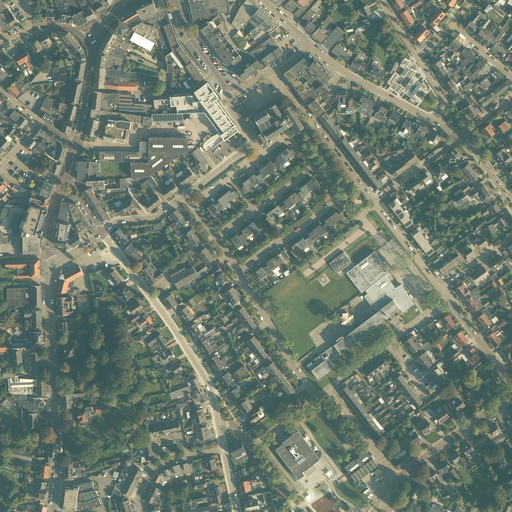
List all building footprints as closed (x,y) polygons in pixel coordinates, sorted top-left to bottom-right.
[(0,0),(0,10),(2,13),(0,14),(0,27),(1,29),(2,31),(4,33),(6,31),(18,23),(9,9),(10,9),(5,3),(4,2),(0,0)] [(54,0),(55,1),(54,2),(57,5),(56,6),(59,10),(59,14),(60,14),(58,22),(59,22),(72,24),(76,25),(77,27),(88,21),(84,13),(84,12),(77,0),(54,0)] [(85,0),(77,0),(84,12),(84,13),(88,21),(89,21),(88,21),(95,17),(96,17),(91,9),(85,0)] [(89,0),(98,14),(99,14),(98,13),(103,10),(104,11),(107,8),(107,7),(100,3),(98,0),(89,0)] [(137,9),(144,24),(159,28),(163,26),(153,0),(152,0),(152,1),(145,4),(141,6),(136,8),(137,9)] [(163,26),(171,23),(162,0),(152,0),(153,0),(163,26)] [(190,0),(194,15),(195,23),(196,23),(199,27),(208,21),(209,22),(216,16),(215,15),(218,15),(228,13),(226,5),(220,6),(218,0),(190,0)] [(258,9),(248,0),(246,0),(240,7),(231,24),(238,31),(251,17),(258,9)] [(289,0),(288,2),(284,6),(293,14),(294,14),(298,18),(310,5),(311,4),(309,2),(311,0),(289,0)] [(315,22),(319,17),(316,14),(320,10),(318,7),(323,2),(320,0),(318,0),(299,22),(304,27),(312,19),(315,22)] [(394,4),(397,10),(404,6),(407,4),(405,1),(402,3),(400,0),(394,4)] [(410,5),(411,8),(412,9),(421,4),(418,0),(417,0),(417,1),(410,5)] [(491,6),(490,5),(486,2),(481,8),(487,12),(485,14),(487,17),(492,11),(489,9),(491,6)] [(502,11),(494,4),(492,7),(503,16),(505,13),(502,11)] [(364,16),(366,15),(371,13),(367,5),(361,9),(358,11),(359,14),(362,12),(364,16)] [(441,20),(445,15),(439,9),(436,7),(434,9),(431,7),(429,9),(432,12),(434,14),(441,20)] [(137,9),(136,8),(135,9),(133,11),(133,10),(130,12),(129,12),(126,15),(125,15),(124,15),(124,16),(120,18),(137,33),(156,43),(154,39),(159,38),(157,29),(159,28),(144,24),(137,9)] [(404,20),(410,16),(413,14),(410,8),(407,10),(400,14),(401,15),(400,16),(401,18),(402,18),(404,20)] [(511,14),(505,8),(502,11),(509,17),(511,14)] [(56,9),(52,9),(46,9),(46,11),(46,13),(46,20),(54,20),(54,17),(56,17),(56,9)] [(258,23),(248,34),(253,39),(262,30),(263,31),(264,29),(267,31),(274,24),(265,16),(258,9),(251,17),(258,23)] [(481,18),(485,21),(487,18),(483,14),(479,11),(477,14),(470,21),(466,27),(472,32),(476,27),(473,24),(476,20),(478,21),(481,18)] [(415,25),(417,22),(418,22),(419,20),(418,19),(417,19),(413,14),(410,16),(404,20),(407,26),(413,22),(415,25)] [(434,14),(430,19),(436,25),(441,20),(434,14)] [(205,35),(217,26),(221,23),(216,16),(209,22),(208,21),(199,27),(198,27),(201,31),(201,30),(205,35)] [(312,35),(320,42),(329,50),(332,46),(345,33),(338,26),(328,36),(326,34),(329,32),(327,30),(333,23),(329,16),(321,25),(312,35)] [(484,28),(490,21),(487,18),(485,21),(481,26),(483,28),(484,28)] [(312,19),(304,27),(307,30),(309,32),(310,32),(311,33),(316,27),(313,24),(315,22),(312,19)] [(122,23),(119,20),(111,29),(109,31),(124,40),(125,39),(132,32),(122,23)] [(166,56),(180,45),(178,43),(171,23),(163,26),(159,28),(157,29),(159,38),(165,57),(166,56)] [(365,27),(364,23),(354,25),(355,33),(359,33),(359,31),(359,29),(365,27)] [(217,26),(205,35),(212,45),(224,36),(217,26)] [(413,26),(409,28),(411,31),(412,30),(414,31),(412,33),(414,36),(415,38),(416,39),(417,39),(420,42),(425,37),(419,31),(416,29),(413,26)] [(423,26),(419,31),(425,37),(429,32),(426,29),(423,26)] [(481,40),(488,31),(484,28),(483,28),(476,36),(481,40)] [(104,40),(103,41),(112,46),(112,45),(115,47),(121,49),(126,51),(130,43),(124,40),(114,34),(109,31),(109,32),(104,40)] [(486,44),(489,46),(493,41),(495,39),(488,32),(488,31),(481,40),(486,44)] [(68,33),(51,32),(51,36),(58,44),(57,45),(58,46),(68,33)] [(243,42),(237,32),(232,37),(238,45),(243,42)] [(68,33),(58,46),(60,49),(62,47),(62,46),(65,44),(66,45),(74,39),(68,33)] [(37,41),(42,49),(42,50),(48,46),(47,44),(51,41),(47,34),(40,38),(42,41),(39,43),(38,41),(37,41)] [(338,56),(344,61),(349,54),(348,54),(348,53),(350,54),(350,56),(351,57),(356,46),(355,34),(354,34),(353,34),(352,35),(351,36),(350,37),(349,37),(348,38),(348,39),(348,41),(348,42),(348,45),(351,46),(350,46),(350,47),(350,48),(349,49),(348,50),(346,52),(343,50),(342,50),(338,56)] [(212,45),(216,50),(228,41),(224,36),(212,45)] [(243,58),(242,59),(233,65),(243,79),(258,68),(259,69),(260,70),(269,64),(268,64),(277,57),(278,58),(284,54),(271,37),(243,57),(243,58)] [(501,46),(496,53),(496,54),(498,55),(501,57),(501,56),(504,58),(506,55),(508,53),(510,51),(511,48),(511,38),(509,37),(508,39),(505,42),(508,45),(506,48),(507,48),(505,51),(503,49),(504,48),(501,46)] [(457,49),(457,48),(458,47),(461,44),(455,38),(448,47),(451,49),(453,46),(454,47),(456,49),(457,49)] [(76,60),(76,58),(85,60),(84,51),(74,39),(66,45),(65,44),(62,46),(62,47),(66,52),(69,55),(65,59),(65,61),(76,60)] [(36,53),(42,49),(37,41),(37,40),(36,40),(37,41),(35,42),(35,41),(30,44),(36,53)] [(489,46),(491,48),(491,49),(496,53),(501,46),(503,44),(498,40),(496,43),(493,41),(489,46)] [(98,51),(97,52),(116,57),(123,59),(126,51),(121,49),(115,47),(112,45),(112,46),(103,41),(103,42),(98,50),(98,51)] [(228,41),(216,50),(219,55),(232,45),(228,41)] [(338,56),(342,50),(343,50),(344,48),(341,45),(342,44),(338,42),(331,51),(338,56)] [(192,61),(180,45),(166,56),(165,57),(167,64),(167,73),(172,73),(177,73),(177,72),(192,61)] [(232,45),(219,55),(227,64),(231,61),(239,55),(232,45)] [(291,56),(300,51),(297,45),(288,50),(291,56)] [(457,49),(456,49),(454,52),(453,51),(449,56),(452,59),(456,54),(458,51),(459,50),(457,48),(457,49)] [(466,57),(471,52),(469,50),(468,51),(465,48),(461,53),(466,57)] [(21,55),(28,67),(31,66),(27,60),(31,58),(26,51),(21,55)] [(97,52),(95,67),(121,70),(123,59),(116,57),(97,52)] [(361,63),(356,60),(360,54),(357,52),(353,59),(354,60),(351,66),(358,70),(359,68),(364,70),(366,65),(367,64),(361,61),(361,63)] [(471,52),(466,57),(463,61),(461,64),(464,66),(464,67),(470,60),(471,61),(475,57),(472,54),(473,53),(471,52)] [(19,65),(22,69),(25,67),(25,69),(26,69),(27,69),(28,72),(30,71),(29,68),(28,67),(21,55),(15,58),(18,62),(19,65)] [(239,55),(231,61),(233,65),(242,59),(241,58),(239,55)] [(370,69),(371,70),(369,73),(382,80),(385,73),(377,69),(379,65),(380,63),(380,61),(374,58),(374,57),(370,69)] [(433,65),(436,71),(443,66),(441,63),(442,62),(442,63),(445,61),(443,57),(440,59),(441,60),(433,65)] [(291,68),(297,76),(301,73),(302,75),(305,64),(307,62),(304,58),(291,68)] [(405,58),(399,66),(404,69),(400,75),(400,76),(404,79),(406,75),(411,68),(407,65),(410,61),(405,58)] [(121,70),(125,71),(126,64),(128,65),(129,61),(123,59),(121,70)] [(41,71),(39,67),(35,60),(32,62),(39,73),(41,71)] [(77,61),(76,60),(65,61),(58,62),(59,67),(52,68),(54,83),(60,82),(62,82),(65,82),(70,80),(74,80),(79,80),(83,81),(86,62),(77,60),(77,61)] [(311,84),(315,80),(312,77),(314,76),(323,84),(324,83),(325,82),(327,81),(333,76),(324,68),(323,69),(321,67),(322,66),(321,65),(320,65),(315,60),(310,65),(307,62),(305,64),(302,75),(308,80),(311,84)] [(171,82),(179,82),(179,77),(186,77),(198,69),(192,61),(177,72),(177,73),(172,73),(171,82)] [(468,70),(464,74),(467,77),(471,81),(473,78),(475,76),(477,74),(481,70),(485,64),(483,63),(480,61),(476,65),(476,66),(478,68),(472,75),(470,73),(468,70)] [(392,74),(398,64),(394,62),(388,72),(392,74)] [(487,66),(485,64),(481,70),(486,74),(490,69),(487,67),(487,66)] [(15,65),(9,70),(13,75),(18,71),(16,69),(18,68),(15,65)] [(449,76),(459,70),(459,69),(458,68),(457,66),(453,69),(452,68),(450,69),(449,67),(445,69),(443,66),(436,71),(440,76),(446,72),(447,73),(449,76)] [(94,76),(105,78),(105,81),(116,82),(116,77),(134,79),(141,80),(158,82),(159,76),(124,71),(125,71),(121,70),(95,67),(94,76)] [(290,82),(296,76),(297,76),(291,68),(284,74),(290,82)] [(411,68),(406,75),(411,79),(408,83),(412,86),(414,83),(417,80),(418,78),(413,75),(416,72),(411,68)] [(204,78),(198,69),(186,77),(179,77),(179,82),(171,82),(171,90),(190,88),(204,78)] [(460,72),(459,70),(449,76),(450,75),(453,79),(445,84),(448,90),(455,86),(452,82),(453,81),(454,82),(457,80),(455,77),(457,75),(457,74),(460,72)] [(395,71),(386,83),(390,86),(389,87),(394,91),(399,85),(399,84),(394,81),(396,78),(398,79),(400,76),(400,75),(395,71)] [(511,82),(509,80),(505,83),(502,85),(497,78),(499,76),(496,74),(494,72),(489,75),(490,76),(495,80),(504,92),(506,91),(506,90),(509,87),(508,87),(511,84),(511,82)] [(296,89),(302,85),(308,80),(302,75),(301,73),(297,76),(296,76),(290,82),(296,89)] [(119,90),(119,82),(134,83),(134,79),(116,77),(116,82),(105,81),(105,78),(94,76),(94,87),(118,90),(119,90)] [(483,80),(488,87),(491,85),(486,78),(483,80)] [(7,89),(14,98),(22,91),(21,89),(24,87),(27,91),(33,86),(29,82),(25,85),(20,79),(7,89)] [(308,105),(316,99),(329,89),(324,83),(323,84),(315,90),(311,84),(308,80),(302,85),(296,89),(308,105)] [(417,80),(414,83),(419,88),(417,91),(424,96),(427,91),(426,90),(428,88),(425,86),(426,85),(423,82),(421,83),(417,80)] [(488,87),(483,80),(479,83),(483,88),(484,87),(485,89),(488,87)] [(495,80),(492,83),(494,85),(497,89),(492,92),(496,97),(501,93),(502,94),(504,92),(495,80)] [(81,90),(82,82),(79,81),(73,81),(68,82),(66,87),(81,90)] [(466,91),(472,88),(474,86),(471,81),(464,86),(466,91)] [(137,83),(134,83),(119,82),(119,90),(137,90),(137,85),(137,83)] [(192,95),(170,97),(171,106),(177,106),(177,109),(177,113),(205,112),(213,124),(218,131),(225,140),(238,130),(232,121),(226,114),(216,99),(219,97),(207,82),(194,92),(191,94),(192,95)] [(399,85),(394,91),(399,95),(402,91),(406,94),(409,91),(412,86),(408,83),(405,88),(400,84),(399,84),(399,85)] [(448,90),(452,95),(458,91),(455,86),(448,90)] [(485,98),(480,92),(476,86),(474,86),(472,88),(480,99),(478,100),(480,102),(485,98)] [(70,95),(79,97),(81,90),(66,87),(65,93),(65,94),(70,95)] [(485,98),(489,104),(491,102),(491,101),(496,97),(492,92),(487,96),(485,92),(483,89),(480,92),(485,98)] [(352,111),(351,98),(345,99),(346,90),(336,91),(336,94),(334,95),(334,104),(335,112),(341,112),(341,107),(346,106),(346,112),(346,114),(352,114),(352,111)] [(409,91),(406,94),(411,98),(410,100),(413,102),(415,101),(417,103),(419,100),(420,101),(424,96),(417,91),(414,95),(409,91)] [(102,110),(110,111),(112,94),(102,93),(93,92),(91,109),(92,109),(102,110)] [(63,102),(76,105),(77,105),(79,97),(70,95),(65,94),(65,93),(64,96),(61,96),(60,101),(63,102)] [(151,117),(151,114),(151,105),(148,104),(148,106),(134,105),(135,97),(132,97),(132,94),(112,93),(112,94),(110,111),(151,117)] [(334,104),(334,95),(334,93),(331,94),(331,99),(328,99),(326,101),(330,107),(334,104)] [(171,114),(177,113),(177,106),(171,106),(169,95),(161,96),(162,104),(167,104),(167,108),(171,108),(171,114)] [(157,114),(156,109),(158,108),(158,105),(162,104),(161,96),(154,96),(154,104),(151,104),(151,105),(151,114),(157,114)] [(351,98),(352,111),(353,112),(356,107),(358,108),(362,110),(368,99),(362,96),(358,102),(351,98)] [(53,99),(47,97),(40,110),(37,115),(42,119),(67,135),(69,135),(72,123),(68,122),(62,120),(63,118),(50,111),(53,99)] [(487,105),(489,104),(485,98),(480,102),(484,107),(487,104),(487,105)] [(61,101),(53,99),(50,111),(63,118),(63,116),(59,114),(60,111),(68,114),(67,119),(73,120),(76,109),(77,105),(76,105),(75,106),(72,105),(61,103),(61,101)] [(312,111),(320,105),(316,99),(308,105),(312,111)] [(362,110),(366,112),(364,115),(369,118),(371,114),(374,110),(373,110),(373,111),(370,109),(374,102),(368,99),(362,110)] [(474,109),(469,102),(465,105),(467,107),(463,109),(467,115),(468,114),(471,118),(479,111),(476,108),(474,109)] [(262,143),(289,126),(291,125),(295,132),(304,127),(290,105),(280,112),(275,104),(250,120),(258,132),(259,134),(257,135),(262,143)] [(312,111),(317,117),(318,116),(321,114),(325,111),(320,105),(312,111)] [(374,118),(385,123),(387,118),(384,116),(388,110),(381,106),(378,113),(376,112),(374,118)] [(99,121),(100,118),(102,110),(92,109),(89,118),(99,121)] [(151,122),(151,117),(110,111),(102,110),(100,118),(108,119),(106,125),(104,136),(103,140),(113,142),(114,138),(110,137),(110,136),(115,138),(115,141),(124,143),(125,139),(127,129),(130,130),(131,122),(143,123),(143,125),(151,126),(152,122),(151,122)] [(13,119),(16,122),(20,116),(14,111),(10,116),(7,114),(6,116),(1,112),(0,112),(0,116),(9,123),(9,122),(10,123),(13,119)] [(319,118),(324,123),(335,114),(334,111),(330,114),(328,116),(326,113),(323,115),(319,118)] [(397,122),(400,116),(392,112),(386,123),(391,125),(392,123),(395,124),(397,122)] [(183,121),(183,113),(177,113),(171,114),(157,114),(151,114),(151,117),(151,122),(152,122),(183,121)] [(328,128),(334,123),(332,121),(334,119),(336,117),(335,114),(324,123),(328,128)] [(20,116),(16,122),(15,123),(18,124),(18,125),(22,128),(28,121),(23,117),(23,118),(20,116)] [(99,121),(89,118),(85,134),(91,135),(90,138),(95,139),(96,134),(99,121)] [(402,126),(399,131),(406,134),(405,136),(408,138),(414,127),(413,127),(411,126),(412,123),(411,123),(412,122),(409,121),(406,120),(402,126)] [(395,133),(398,128),(400,123),(398,122),(395,127),(394,126),(391,132),(393,132),(392,135),(394,136),(395,133)] [(509,128),(504,122),(496,128),(501,134),(509,128)] [(343,125),(342,123),(341,123),(338,125),(336,126),(334,123),(328,128),(332,134),(343,125)] [(489,139),(495,134),(490,127),(491,126),(490,124),(482,130),(489,139)] [(345,128),(344,127),(343,125),(332,134),(336,139),(342,134),(340,131),(342,129),(342,130),(345,128)] [(420,125),(417,130),(414,135),(422,139),(425,140),(427,136),(431,129),(425,126),(424,128),(420,125)] [(12,127),(7,134),(10,137),(12,138),(15,134),(13,133),(15,130),(12,127)] [(43,139),(48,133),(41,128),(35,136),(38,139),(40,137),(43,139)] [(437,133),(431,129),(427,136),(431,137),(429,140),(437,143),(441,136),(436,134),(437,133)] [(305,132),(302,134),(307,141),(308,140),(311,138),(311,137),(306,131),(305,132)] [(43,146),(45,143),(51,136),(48,133),(43,139),(42,141),(43,142),(43,143),(42,142),(40,144),(39,143),(37,146),(40,149),(43,146)] [(0,138),(0,143),(5,148),(10,143),(5,138),(2,134),(0,135),(0,136),(1,137),(0,138)] [(45,143),(48,145),(48,146),(54,138),(51,136),(45,143)] [(148,141),(140,141),(140,152),(100,151),(100,159),(98,159),(98,162),(116,162),(130,162),(132,178),(151,177),(180,154),(187,154),(188,138),(149,137),(148,141)] [(50,148),(53,151),(59,142),(54,138),(48,146),(48,145),(47,147),(49,149),(50,148)] [(339,143),(342,147),(348,143),(345,138),(339,143)] [(505,145),(507,147),(511,144),(507,138),(501,144),(502,145),(502,146),(505,145)] [(30,151),(31,150),(32,148),(36,142),(32,139),(25,148),(30,151)] [(62,144),(59,142),(53,151),(49,155),(53,156),(53,158),(54,159),(62,162),(62,161),(63,158),(64,155),(67,148),(66,147),(66,148),(62,144)] [(342,147),(346,152),(352,148),(354,146),(351,143),(351,142),(349,143),(348,143),(342,147)] [(282,153),(288,161),(293,157),(296,155),(292,149),(292,150),(290,151),(288,148),(285,151),(282,153)] [(355,152),(352,148),(346,152),(349,157),(355,152)] [(494,155),(498,161),(508,154),(504,148),(500,151),(494,155)] [(197,149),(192,153),(199,163),(196,165),(192,168),(195,172),(198,169),(201,172),(206,168),(205,166),(207,164),(204,160),(197,149)] [(449,163),(456,162),(455,159),(457,157),(458,158),(460,156),(455,149),(449,154),(451,157),(448,160),(449,163)] [(359,157),(355,152),(349,157),(353,162),(359,157)] [(412,152),(407,156),(413,164),(416,162),(417,160),(418,161),(412,152)] [(282,165),(288,161),(282,153),(276,158),(276,157),(276,158),(278,161),(276,162),(284,174),(287,172),(282,165)] [(508,154),(498,161),(503,167),(507,164),(511,160),(510,157),(511,156),(508,153),(508,154)] [(402,159),(409,168),(408,167),(410,166),(410,167),(411,166),(410,166),(413,164),(407,156),(402,159)] [(33,157),(30,160),(28,164),(33,166),(37,159),(33,157)] [(357,166),(363,162),(359,157),(353,162),(357,166)] [(60,165),(55,163),(48,158),(45,161),(50,164),(48,168),(47,172),(56,176),(57,175),(58,174),(60,165)] [(403,160),(398,163),(404,171),(408,167),(409,168),(402,159),(403,160)] [(87,181),(91,181),(92,181),(100,180),(100,163),(88,162),(79,161),(77,180),(87,181)] [(270,172),(271,174),(272,174),(273,175),(277,172),(278,173),(279,173),(279,174),(278,175),(278,176),(279,177),(279,178),(284,174),(276,162),(273,164),(271,161),(268,163),(268,164),(265,166),(270,172)] [(357,166),(360,171),(366,166),(363,162),(357,166)] [(394,167),(399,174),(404,171),(398,163),(394,167)] [(394,167),(392,164),(387,168),(389,170),(394,178),(399,174),(394,167)] [(468,164),(465,166),(464,164),(458,169),(460,171),(462,173),(461,174),(461,176),(463,178),(467,175),(472,170),(468,164)] [(265,178),(264,177),(270,172),(265,166),(260,171),(259,170),(261,173),(259,175),(268,187),(270,185),(265,178)] [(364,176),(370,171),(366,166),(360,171),(364,176)] [(187,173),(184,175),(189,181),(195,177),(190,170),(190,171),(188,167),(185,169),(187,173)] [(437,169),(434,172),(436,175),(433,177),(438,184),(443,180),(441,177),(446,173),(440,167),(439,167),(436,169),(437,169)] [(167,170),(169,171),(170,174),(171,174),(174,179),(177,177),(170,168),(167,170)] [(466,183),(468,180),(470,183),(472,181),(474,180),(478,176),(472,170),(467,175),(463,178),(462,179),(466,183)] [(174,179),(171,174),(170,174),(169,171),(166,173),(172,181),(174,179)] [(367,180),(373,176),(370,171),(364,176),(367,180)] [(180,176),(177,178),(178,179),(180,182),(183,186),(189,181),(184,175),(183,173),(180,176)] [(420,176),(425,182),(430,179),(425,173),(420,176)] [(260,182),(263,186),(262,187),(264,190),(268,187),(259,175),(257,177),(254,174),(251,176),(252,177),(249,179),(255,187),(260,182)] [(371,185),(377,181),(373,176),(367,180),(371,185)] [(425,182),(420,176),(416,180),(420,186),(425,182)] [(151,177),(148,179),(156,189),(158,191),(160,189),(156,185),(157,184),(151,177)] [(154,191),(156,189),(148,179),(140,185),(142,188),(148,183),(154,191)] [(249,191),(255,187),(249,179),(243,184),(243,183),(242,183),(245,186),(243,188),(242,187),(246,193),(249,191)] [(306,184),(312,193),(318,188),(318,187),(320,186),(316,180),(315,180),(316,181),(314,182),(311,179),(308,182),(309,182),(306,184)] [(37,187),(52,192),(52,191),(53,186),(54,186),(54,185),(39,180),(37,187)] [(87,181),(87,182),(87,181),(87,185),(92,185),(92,189),(105,189),(104,184),(108,184),(108,180),(100,180),(92,181),(91,181),(87,181)] [(420,186),(416,180),(411,184),(416,190),(420,186)] [(3,195),(6,197),(8,199),(10,196),(6,192),(6,193),(3,189),(5,187),(6,188),(9,185),(4,181),(2,183),(0,181),(0,190),(0,191),(3,195)] [(167,186),(173,194),(179,189),(174,183),(172,181),(170,184),(167,186)] [(381,185),(377,181),(371,185),(375,190),(381,185)] [(299,193),(306,202),(309,201),(306,197),(312,193),(306,184),(300,189),(300,188),(299,189),(302,192),(299,193)] [(411,193),(416,190),(411,184),(406,187),(411,193)] [(469,194),(471,197),(472,198),(475,196),(476,197),(477,197),(480,195),(483,200),(480,202),(481,203),(483,203),(482,202),(483,201),(483,200),(490,196),(483,185),(469,194)] [(164,188),(161,190),(162,192),(164,194),(167,198),(173,194),(167,186),(164,188)] [(35,193),(50,197),(51,192),(52,192),(37,187),(35,193)] [(82,193),(89,204),(97,199),(92,192),(90,188),(82,193)] [(227,193),(224,196),(228,201),(233,197),(235,199),(238,197),(234,191),(233,191),(234,192),(232,194),(229,190),(227,193)] [(148,196),(149,196),(156,206),(162,202),(157,195),(155,192),(154,191),(148,196)] [(31,196),(28,204),(30,205),(47,210),(48,207),(49,203),(51,198),(50,197),(35,193),(32,192),(31,196)] [(142,200),(136,192),(134,194),(140,202),(142,200)] [(289,197),(294,203),(300,199),(301,200),(300,202),(306,209),(309,207),(310,207),(306,202),(299,193),(297,195),(295,192),(292,194),(292,195),(289,197)] [(463,193),(454,198),(458,204),(467,199),(463,193)] [(150,211),(156,206),(149,196),(146,199),(143,201),(145,204),(147,207),(150,211)] [(217,204),(221,209),(223,212),(224,211),(225,209),(231,205),(230,205),(230,204),(228,201),(224,196),(218,200),(218,199),(218,200),(220,203),(217,204)] [(92,208),(104,201),(101,197),(97,199),(89,204),(92,208)] [(295,205),(294,203),(289,197),(283,202),(283,201),(285,204),(283,206),(287,211),(289,209),(290,209),(295,205)] [(132,198),(122,204),(126,211),(128,209),(130,213),(138,208),(132,198)] [(400,205),(398,203),(395,199),(388,204),(393,210),(400,205)] [(105,213),(110,210),(108,206),(105,201),(104,201),(92,208),(96,215),(100,213),(100,212),(103,210),(102,209),(104,207),(105,209),(104,210),(105,213)] [(61,202),(58,220),(63,221),(75,224),(73,218),(70,211),(69,211),(69,208),(69,203),(61,202)] [(76,203),(69,203),(69,208),(73,218),(75,224),(77,228),(79,233),(90,225),(76,203)] [(219,211),(221,209),(217,204),(215,206),(213,203),(210,206),(207,208),(214,217),(220,212),(219,211)] [(475,203),(465,210),(468,215),(478,208),(475,203)] [(110,207),(109,207),(110,208),(111,209),(113,213),(117,211),(120,215),(126,212),(126,211),(122,204),(117,207),(115,204),(110,207)] [(425,214),(429,211),(424,204),(420,207),(425,214)] [(496,204),(481,212),(483,215),(484,216),(492,211),(493,214),(500,211),(496,204)] [(22,230),(21,236),(29,236),(30,233),(40,236),(41,236),(41,235),(42,231),(43,230),(41,229),(43,221),(45,216),(46,215),(47,211),(47,210),(30,205),(22,230)] [(276,208),(273,210),(277,216),(281,214),(283,212),(284,213),(287,217),(289,215),(287,211),(283,206),(280,208),(280,207),(278,205),(275,207),(276,208)] [(397,216),(404,211),(400,205),(393,210),(397,216)] [(100,213),(96,215),(100,222),(101,222),(108,218),(109,220),(114,217),(111,213),(110,210),(105,213),(104,210),(103,210),(100,212),(100,213)] [(174,218),(176,221),(182,217),(176,210),(171,214),(172,214),(168,217),(171,220),(174,218)] [(273,210),(267,214),(266,214),(268,217),(266,219),(266,218),(270,224),(273,222),(279,218),(277,216),(273,210)] [(404,211),(397,216),(402,222),(409,217),(406,214),(404,211)] [(331,217),(337,225),(343,220),(345,218),(340,212),(341,213),(338,215),(336,212),(333,214),(334,214),(331,217)] [(444,213),(437,218),(441,225),(445,222),(444,220),(448,218),(444,213)] [(180,232),(181,232),(181,231),(185,229),(185,228),(184,229),(182,227),(187,223),(182,217),(176,221),(173,224),(175,227),(173,228),(177,233),(174,235),(175,236),(176,235),(180,232)] [(331,229),(337,225),(331,217),(325,221),(324,221),(327,224),(324,226),(328,231),(331,234),(333,232),(331,229)] [(402,222),(406,228),(413,223),(409,217),(402,222)] [(503,217),(499,219),(497,220),(497,221),(493,223),(495,226),(499,224),(501,227),(503,230),(509,227),(507,224),(503,217)] [(487,222),(485,219),(476,225),(475,224),(473,226),(475,229),(476,229),(476,230),(487,222)] [(56,237),(55,245),(66,247),(66,246),(67,246),(67,247),(70,247),(71,247),(72,246),(73,247),(81,242),(78,234),(78,233),(79,232),(77,228),(75,224),(63,221),(58,220),(56,237)] [(251,224),(248,227),(254,234),(255,234),(257,233),(257,232),(260,230),(259,230),(262,228),(257,222),(258,223),(256,225),(253,222),(250,224),(251,224)] [(314,230),(319,236),(324,231),(325,233),(328,231),(324,226),(322,228),(320,225),(317,227),(314,230)] [(494,232),(492,227),(490,225),(482,229),(486,236),(494,232)] [(254,235),(254,234),(248,227),(242,231),(241,231),(244,234),(241,236),(245,241),(248,239),(254,235)] [(414,230),(410,233),(415,239),(422,234),(419,229),(417,228),(414,230)] [(118,240),(126,234),(124,231),(122,232),(120,229),(119,229),(113,233),(118,240)] [(186,242),(189,240),(195,235),(191,230),(185,235),(187,238),(184,240),(186,242)] [(308,234),(310,237),(308,239),(311,244),(315,249),(318,246),(315,242),(320,238),(319,236),(314,230),(308,234)] [(21,236),(20,236),(20,247),(20,253),(33,254),(38,254),(38,252),(39,252),(40,251),(40,246),(41,246),(42,246),(43,239),(43,237),(40,236),(30,233),(29,236),(21,236)] [(128,236),(126,234),(118,240),(122,245),(126,242),(128,241),(129,240),(126,237),(128,236)] [(231,239),(236,246),(238,248),(242,245),(245,246),(248,244),(245,241),(241,236),(239,237),(237,234),(234,237),(231,239)] [(419,245),(426,239),(422,234),(415,239),(419,245)] [(189,240),(186,242),(188,245),(191,243),(193,245),(199,240),(195,235),(189,240)] [(471,240),(470,240),(471,241),(474,245),(475,246),(478,244),(481,248),(487,243),(484,239),(483,237),(480,240),(477,236),(471,240)] [(300,240),(297,243),(303,250),(307,247),(308,248),(314,252),(316,251),(317,250),(315,249),(311,244),(308,239),(305,241),(305,240),(303,238),(300,240)] [(424,251),(431,245),(426,239),(419,245),(424,251)] [(295,257),(303,250),(297,243),(292,247),(291,247),(293,250),(291,251),(290,251),(295,257)] [(130,256),(136,251),(139,250),(142,247),(140,245),(135,249),(130,244),(124,250),(130,256)] [(435,251),(431,245),(424,251),(428,256),(435,251)] [(468,258),(474,253),(469,246),(468,245),(465,247),(462,249),(464,252),(464,253),(465,254),(468,258)] [(438,254),(444,249),(442,246),(436,250),(438,254)] [(144,250),(142,247),(139,250),(136,251),(130,256),(135,262),(141,257),(139,254),(144,250)] [(188,254),(194,250),(192,248),(183,255),(185,257),(188,254)] [(202,250),(201,249),(197,252),(200,256),(198,257),(200,260),(209,253),(205,248),(202,250)] [(196,253),(194,250),(188,254),(189,255),(186,257),(188,260),(191,258),(190,257),(196,253)] [(281,253),(278,255),(278,254),(275,256),(272,259),(278,266),(279,267),(282,264),(284,263),(286,264),(292,260),(290,257),(284,250),(281,253)] [(315,362),(308,368),(311,372),(311,371),(318,380),(335,367),(330,361),(340,353),(341,354),(386,319),(399,309),(403,313),(414,305),(413,304),(401,284),(395,288),(392,283),(386,275),(390,272),(375,251),(356,266),(354,267),(346,273),(361,294),(365,291),(367,294),(364,296),(371,306),(365,311),(369,317),(344,336),(343,335),(335,340),(337,342),(318,356),(313,360),(315,362)] [(332,267),(336,273),(351,262),(345,254),(343,252),(329,263),(331,267),(332,267)] [(213,259),(209,253),(200,260),(202,263),(205,261),(207,264),(213,259)] [(447,261),(448,262),(453,269),(458,265),(453,259),(452,257),(453,256),(451,253),(449,255),(451,258),(447,261)] [(458,265),(463,261),(458,255),(453,259),(458,265)] [(17,278),(24,278),(30,278),(31,278),(30,276),(40,276),(40,260),(36,260),(13,260),(13,256),(5,256),(6,268),(17,268),(17,278)] [(511,268),(511,267),(509,263),(508,262),(506,259),(504,261),(500,257),(495,261),(500,268),(504,266),(508,272),(511,268)] [(266,268),(272,275),(275,274),(272,271),(278,266),(272,259),(267,263),(266,263),(268,266),(266,268)] [(497,270),(500,268),(495,261),(489,265),(493,270),(495,272),(497,270)] [(453,269),(448,262),(444,266),(448,272),(453,269)] [(212,270),(209,272),(215,279),(217,278),(221,283),(217,286),(219,290),(222,288),(226,285),(224,284),(229,280),(226,276),(225,277),(224,275),(225,274),(218,265),(214,268),(212,270)] [(59,280),(56,294),(58,294),(60,293),(67,293),(68,287),(69,287),(70,287),(71,287),(72,286),(73,286),(73,285),(73,284),(74,283),(74,282),(73,280),(79,277),(84,275),(80,267),(79,266),(63,275),(62,274),(59,278),(60,278),(59,280)] [(206,266),(197,273),(199,276),(207,269),(208,269),(206,266)] [(444,266),(443,267),(439,270),(443,276),(448,272),(444,266)] [(163,276),(160,272),(160,271),(155,276),(148,267),(142,271),(151,284),(157,279),(158,280),(163,276)] [(199,276),(197,273),(192,267),(186,270),(171,278),(177,288),(182,286),(192,280),(197,278),(199,276)] [(266,268),(264,270),(261,267),(259,269),(256,272),(256,271),(255,271),(258,275),(257,276),(260,280),(264,277),(267,275),(269,278),(272,275),(266,268)] [(484,268),(479,272),(483,277),(486,275),(488,278),(490,276),(487,272),(484,268)] [(199,276),(197,278),(199,280),(209,272),(207,269),(199,276)] [(115,285),(121,280),(114,270),(110,273),(108,271),(103,274),(106,278),(108,280),(110,278),(115,285)] [(479,272),(473,276),(475,279),(479,284),(480,285),(482,283),(482,282),(481,281),(480,279),(483,277),(479,272)] [(462,298),(466,295),(470,292),(466,288),(463,284),(461,286),(456,290),(462,298)] [(125,301),(128,299),(132,296),(129,292),(130,291),(126,285),(122,288),(121,287),(115,292),(119,296),(120,295),(125,301)] [(7,306),(15,306),(24,306),(36,306),(41,306),(40,286),(41,286),(33,286),(32,286),(29,286),(29,288),(7,288),(7,301),(4,301),(4,305),(7,305),(7,306)] [(225,302),(227,300),(238,292),(236,289),(234,290),(232,287),(231,288),(229,286),(221,292),(219,293),(225,302)] [(227,300),(229,303),(231,302),(235,307),(242,302),(239,297),(241,296),(238,292),(227,300)] [(176,309),(180,306),(183,304),(181,300),(177,303),(171,294),(163,300),(169,309),(174,306),(176,309)] [(474,294),(473,295),(471,297),(468,298),(464,301),(468,306),(478,299),(474,294)] [(58,305),(58,306),(58,307),(57,307),(57,308),(57,313),(58,313),(58,315),(63,315),(69,314),(69,313),(73,313),(73,308),(72,303),(73,303),(72,297),(68,297),(57,297),(57,300),(56,300),(57,304),(57,305),(58,305)] [(187,302),(191,308),(196,305),(191,299),(187,302)] [(479,299),(478,299),(468,306),(472,312),(476,308),(478,310),(483,306),(480,303),(480,301),(479,299)] [(128,306),(129,308),(127,309),(127,312),(129,315),(128,316),(130,318),(130,319),(132,322),(136,320),(140,317),(137,314),(136,312),(142,308),(138,302),(132,306),(131,304),(128,306)] [(41,320),(41,314),(41,310),(32,311),(31,309),(24,309),(24,306),(15,306),(15,314),(21,314),(21,320),(41,320)] [(187,322),(193,317),(186,307),(178,313),(181,316),(182,315),(187,322)] [(246,312),(242,307),(236,312),(240,317),(246,312)] [(492,315),(486,307),(481,311),(483,313),(477,318),(481,323),(487,318),(492,315)] [(243,322),(249,317),(246,312),(240,317),(243,322)] [(481,323),(485,328),(491,324),(492,325),(495,323),(492,319),(495,316),(493,313),(492,315),(487,318),(481,323)] [(445,324),(451,320),(448,315),(439,321),(438,322),(441,327),(445,324)] [(141,323),(144,328),(153,322),(149,316),(144,320),(142,316),(134,321),(136,325),(141,323)] [(247,326),(253,322),(249,317),(243,322),(241,324),(243,327),(241,329),(243,331),(246,329),(245,328),(247,326)] [(500,329),(508,322),(505,318),(497,325),(500,329)] [(455,325),(451,320),(445,324),(448,327),(445,329),(447,331),(449,329),(449,330),(455,325)] [(75,333),(87,330),(87,325),(84,325),(80,325),(67,327),(67,322),(59,323),(59,328),(60,330),(60,334),(60,335),(68,334),(68,333),(75,332),(75,333)] [(192,333),(199,329),(202,327),(201,324),(200,324),(198,322),(197,323),(196,322),(188,328),(190,332),(191,331),(192,333)] [(247,326),(251,331),(257,327),(253,322),(247,326)] [(75,333),(76,340),(69,340),(69,346),(65,346),(65,347),(65,348),(64,348),(64,351),(65,351),(66,358),(71,357),(79,357),(78,346),(77,340),(82,339),(81,335),(80,334),(91,332),(91,329),(87,330),(75,333)] [(201,331),(199,329),(192,333),(193,335),(195,339),(204,334),(205,333),(203,330),(201,331)] [(427,339),(436,332),(434,330),(430,333),(429,331),(424,335),(427,339)] [(487,337),(491,342),(500,334),(497,330),(496,331),(496,330),(487,337)] [(11,342),(12,351),(21,350),(43,349),(42,344),(43,344),(42,343),(42,341),(42,337),(42,332),(30,332),(30,331),(26,331),(26,333),(26,336),(26,338),(27,338),(27,339),(17,340),(17,341),(11,342)] [(460,331),(458,333),(456,331),(449,336),(454,344),(458,341),(464,336),(460,331)] [(151,337),(146,340),(150,346),(153,350),(155,353),(161,349),(160,346),(161,345),(161,346),(162,345),(166,343),(166,342),(164,340),(161,334),(157,337),(155,334),(151,337)] [(497,337),(491,342),(495,347),(499,344),(501,342),(503,340),(503,339),(500,334),(497,337)] [(405,342),(409,347),(417,341),(413,335),(410,338),(405,342)] [(458,341),(454,344),(452,346),(455,350),(445,357),(445,358),(448,360),(449,361),(460,352),(458,349),(468,341),(464,336),(458,341)] [(257,342),(253,337),(247,341),(251,346),(257,342)] [(202,349),(209,345),(208,342),(210,341),(208,338),(207,339),(207,338),(198,344),(200,348),(201,347),(202,349)] [(511,339),(503,346),(499,349),(501,352),(505,349),(511,343),(511,339)] [(419,343),(417,341),(409,347),(413,353),(418,349),(419,348),(421,351),(424,348),(431,343),(429,340),(424,343),(422,345),(420,342),(419,343)] [(251,346),(249,348),(252,352),(260,346),(257,342),(251,346)] [(424,348),(427,352),(434,346),(431,343),(424,348)] [(211,348),(209,345),(202,349),(203,351),(203,352),(205,356),(214,350),(216,349),(214,346),(211,348)] [(257,359),(256,357),(258,356),(264,351),(260,346),(252,352),(252,353),(254,356),(252,358),(254,360),(257,359)] [(463,354),(468,360),(477,353),(473,348),(467,352),(466,352),(463,354)] [(22,361),(21,350),(12,351),(13,362),(22,361)] [(161,356),(159,357),(164,365),(169,361),(169,360),(170,359),(175,357),(171,351),(168,353),(166,351),(167,350),(162,353),(160,354),(161,356)] [(268,356),(264,351),(258,356),(256,357),(257,359),(259,362),(261,360),(262,360),(268,356)] [(33,377),(37,376),(42,376),(42,375),(41,365),(41,363),(40,353),(40,352),(31,353),(31,358),(26,358),(26,362),(25,362),(26,369),(31,368),(31,373),(33,373),(33,377)] [(417,358),(421,363),(430,357),(427,354),(426,354),(425,352),(421,355),(417,358)] [(463,355),(461,353),(452,359),(454,362),(463,355)] [(481,358),(477,353),(468,360),(472,366),(475,363),(475,362),(481,358)] [(211,364),(213,366),(220,361),(218,358),(220,357),(219,354),(217,355),(208,360),(211,364)] [(421,363),(426,369),(431,365),(433,363),(434,362),(436,365),(441,361),(445,358),(445,357),(443,355),(436,361),(432,355),(430,357),(421,363)] [(213,366),(214,367),(213,368),(216,372),(224,366),(226,365),(225,363),(227,362),(227,359),(226,357),(220,361),(213,366)] [(378,361),(383,368),(385,369),(383,371),(385,373),(388,371),(390,374),(388,375),(391,378),(396,374),(394,370),(391,372),(388,368),(390,367),(383,358),(378,361)] [(15,375),(16,371),(3,370),(2,369),(4,363),(0,361),(0,377),(3,377),(3,378),(8,378),(15,378),(15,375)] [(374,365),(378,371),(383,368),(378,361),(374,365)] [(276,367),(272,362),(267,367),(264,369),(267,372),(265,374),(267,376),(269,375),(268,373),(270,372),(276,367)] [(170,366),(167,368),(170,372),(169,373),(170,376),(176,375),(175,373),(178,372),(182,369),(179,363),(175,365),(174,363),(170,366)] [(470,373),(472,376),(484,366),(482,364),(470,373)] [(225,386),(232,382),(235,380),(237,383),(245,378),(246,379),(251,375),(251,376),(255,374),(251,369),(248,371),(244,365),(236,371),(234,372),(232,370),(228,372),(224,375),(220,378),(225,386)] [(369,369),(374,375),(378,371),(374,365),(369,369)] [(435,370),(429,374),(434,380),(441,374),(444,371),(440,366),(438,368),(437,368),(435,370)] [(274,376),(280,372),(276,367),(270,372),(274,376)] [(77,370),(78,383),(87,382),(87,369),(77,370)] [(369,379),(374,375),(369,369),(364,372),(369,379)] [(278,381),(283,377),(280,372),(274,376),(271,378),(275,383),(278,381)] [(449,381),(450,380),(457,375),(455,372),(447,378),(449,381)] [(441,374),(434,380),(438,385),(443,381),(445,379),(443,377),(441,374)] [(394,389),(397,387),(396,386),(398,384),(404,380),(400,375),(392,381),(395,385),(392,387),(394,389)] [(492,375),(489,377),(491,381),(484,386),(488,391),(498,384),(494,379),(492,375)] [(283,377),(278,381),(281,386),(287,381),(283,377)] [(18,378),(15,378),(8,378),(9,394),(18,394),(28,395),(34,395),(38,395),(42,395),(47,395),(47,387),(46,387),(46,386),(46,382),(46,381),(37,382),(37,379),(34,379),(25,379),(18,378)] [(181,396),(185,394),(195,391),(201,387),(197,378),(192,380),(190,381),(192,385),(189,386),(179,390),(181,396)] [(245,380),(235,384),(237,388),(236,389),(235,388),(234,390),(229,392),(234,399),(238,396),(240,395),(243,393),(240,389),(248,384),(245,380)] [(404,380),(398,384),(402,389),(408,384),(404,380)] [(282,392),(285,390),(291,386),(287,381),(281,386),(283,388),(280,390),(281,391),(279,393),(281,395),(283,393),(282,392)] [(408,384),(402,389),(405,393),(411,389),(408,384)] [(477,390),(471,384),(466,388),(469,392),(465,394),(470,401),(476,397),(474,394),(475,393),(474,392),(477,390)] [(453,404),(455,406),(458,410),(465,405),(461,400),(461,399),(458,395),(461,393),(455,386),(453,388),(450,385),(448,388),(450,391),(455,397),(456,397),(458,401),(453,404)] [(285,390),(287,394),(284,396),(288,400),(296,393),(291,386),(285,390)] [(340,391),(344,395),(350,391),(346,386),(340,391)] [(201,387),(195,391),(185,394),(188,399),(192,397),(193,399),(205,393),(201,387)] [(348,400),(356,394),(353,390),(352,389),(350,391),(344,395),(348,400)] [(406,400),(409,398),(415,394),(411,389),(405,393),(403,395),(404,396),(404,397),(406,400)] [(260,391),(249,397),(251,401),(262,396),(260,391)] [(208,400),(205,393),(193,399),(195,403),(200,400),(201,403),(208,400)] [(360,400),(363,398),(361,395),(359,397),(357,393),(356,394),(348,400),(351,405),(357,400),(359,399),(360,400)] [(22,411),(25,411),(25,408),(29,408),(29,411),(43,410),(42,407),(43,407),(44,407),(44,406),(45,406),(45,405),(45,404),(45,403),(45,402),(44,401),(46,400),(46,399),(28,398),(28,395),(18,394),(13,394),(14,402),(18,402),(18,406),(22,406),(22,411)] [(63,408),(68,408),(75,407),(74,394),(62,395),(63,408)] [(415,394),(409,398),(413,403),(418,398),(415,394)] [(15,404),(11,401),(11,400),(7,398),(2,404),(10,410),(15,404)] [(422,403),(418,398),(413,403),(412,403),(416,408),(422,403)] [(248,414),(249,413),(254,410),(247,399),(238,405),(244,413),(247,411),(248,414)] [(355,410),(361,405),(357,400),(351,405),(355,410)] [(83,412),(78,413),(79,421),(80,425),(85,425),(87,424),(86,420),(87,420),(87,417),(90,417),(90,415),(95,414),(95,413),(96,413),(109,412),(108,404),(95,405),(96,406),(85,407),(86,411),(83,411),(83,412)] [(204,415),(203,409),(197,410),(196,405),(189,406),(188,408),(189,412),(190,417),(191,417),(191,418),(194,417),(204,415)] [(361,405),(355,410),(358,414),(364,410),(361,405)] [(442,411),(435,416),(440,423),(449,417),(448,415),(451,413),(445,405),(440,408),(442,411)] [(247,418),(251,424),(261,418),(260,418),(264,415),(262,412),(265,410),(262,406),(259,408),(258,407),(254,410),(249,413),(251,416),(247,418)] [(29,414),(29,411),(29,408),(25,408),(25,411),(22,411),(22,420),(26,420),(27,427),(37,427),(37,414),(29,414)] [(364,410),(358,414),(362,419),(368,414),(366,412),(369,410),(368,409),(367,408),(364,410)] [(426,416),(419,409),(414,413),(416,416),(417,416),(419,415),(424,419),(426,416)] [(372,419),(368,414),(362,419),(366,424),(372,419)] [(194,417),(195,423),(192,424),(192,427),(190,427),(200,425),(199,422),(205,421),(204,415),(194,417)] [(369,428),(375,424),(372,419),(366,424),(369,428)] [(422,430),(422,431),(425,435),(429,432),(429,433),(430,431),(430,430),(433,428),(430,423),(430,424),(427,419),(421,423),(422,423),(418,426),(421,431),(422,430)] [(373,433),(381,427),(382,428),(385,426),(383,424),(380,425),(378,422),(375,424),(369,428),(373,433)] [(154,435),(159,434),(158,425),(154,426),(153,423),(149,424),(149,427),(152,427),(154,435)] [(195,436),(208,433),(206,426),(200,428),(200,425),(190,427),(190,430),(193,429),(193,430),(194,435),(195,435),(195,436)] [(501,432),(500,431),(501,431),(497,425),(489,430),(490,433),(488,434),(487,434),(490,438),(492,441),(502,435),(502,433),(502,432),(501,432)] [(381,427),(373,433),(377,438),(383,433),(385,431),(382,428),(381,427)] [(400,430),(405,437),(409,435),(403,428),(400,430)] [(421,439),(416,432),(414,429),(411,431),(413,434),(410,437),(415,443),(421,439)] [(282,445),(275,449),(298,479),(305,475),(302,472),(303,471),(304,471),(319,459),(302,437),(298,430),(287,438),(282,442),(284,445),(283,446),(282,445)] [(195,436),(196,441),(192,442),(193,445),(204,443),(203,440),(209,438),(208,433),(195,436)] [(511,440),(510,438),(507,433),(503,435),(509,445),(510,453),(511,451),(511,440)] [(486,440),(482,435),(474,441),(479,447),(481,445),(480,444),(486,440)] [(405,438),(399,443),(404,450),(410,445),(405,438)] [(234,455),(234,457),(241,455),(240,453),(244,452),(243,449),(244,449),(243,445),(242,445),(241,442),(228,446),(229,449),(230,453),(231,456),(234,455)] [(462,449),(466,455),(465,456),(468,460),(471,464),(476,461),(470,453),(474,450),(470,444),(462,449)] [(481,454),(480,454),(483,458),(487,456),(484,452),(480,447),(477,449),(481,454)] [(8,448),(6,456),(22,459),(31,461),(32,457),(38,459),(38,460),(45,460),(45,463),(47,463),(51,463),(52,463),(52,454),(40,454),(39,455),(33,453),(8,448)] [(399,453),(392,459),(394,462),(399,469),(415,457),(414,456),(417,454),(414,450),(413,449),(410,451),(410,450),(407,453),(402,456),(401,457),(399,453)] [(344,467),(351,476),(355,482),(373,469),(375,471),(374,471),(374,472),(374,471),(377,477),(379,478),(383,475),(382,472),(378,469),(378,468),(378,469),(376,466),(377,465),(366,450),(344,467)] [(459,456),(457,453),(451,457),(455,463),(453,464),(455,467),(460,464),(462,467),(467,464),(461,455),(459,456)] [(482,469),(487,466),(479,455),(475,457),(479,463),(479,464),(482,469)] [(132,465),(130,459),(122,461),(123,467),(132,465)] [(204,471),(210,469),(215,468),(213,459),(206,461),(203,462),(204,471)] [(451,470),(448,465),(445,461),(439,466),(443,472),(446,469),(455,481),(460,478),(453,469),(451,470)] [(185,474),(194,472),(193,466),(192,463),(188,464),(187,463),(183,464),(183,465),(185,474)] [(4,468),(15,471),(19,472),(20,466),(17,466),(17,467),(5,464),(4,468)] [(34,465),(33,471),(49,473),(50,466),(45,465),(38,464),(38,465),(34,465)] [(179,465),(175,466),(178,475),(185,474),(183,465),(179,466),(179,465)] [(172,469),(168,470),(171,478),(178,475),(175,466),(171,467),(172,469)] [(129,471),(140,477),(143,472),(134,468),(132,472),(130,471),(129,471)] [(244,468),(238,470),(241,477),(247,475),(244,468)] [(160,474),(164,482),(171,478),(168,470),(167,469),(163,471),(164,472),(160,474)] [(434,469),(427,474),(432,481),(435,479),(439,484),(442,482),(445,480),(443,477),(440,473),(437,475),(434,469)] [(138,482),(140,477),(129,471),(129,472),(131,473),(129,477),(138,482)] [(160,474),(159,475),(157,474),(154,480),(158,482),(161,483),(164,482),(160,474)] [(242,493),(246,491),(253,490),(252,483),(256,482),(257,482),(264,481),(262,474),(258,475),(252,477),(253,478),(247,479),(247,480),(239,482),(242,493)] [(39,481),(39,478),(29,477),(28,483),(25,482),(25,486),(45,489),(46,482),(39,481)] [(135,487),(138,482),(129,477),(127,482),(135,487)] [(429,485),(419,479),(417,484),(418,484),(415,488),(413,487),(409,494),(416,498),(420,491),(419,491),(422,486),(427,489),(429,485)] [(205,481),(199,482),(196,482),(194,483),(195,489),(206,487),(205,481)] [(64,498),(62,509),(63,509),(68,510),(75,510),(76,510),(83,510),(101,504),(98,497),(98,498),(93,499),(89,501),(84,503),(79,502),(77,502),(77,500),(77,498),(77,497),(78,491),(82,491),(87,490),(94,489),(92,482),(84,483),(79,484),(78,486),(74,485),(73,488),(65,487),(65,490),(64,490),(63,498),(64,498)] [(124,487),(133,491),(135,487),(127,482),(124,487)] [(152,485),(149,490),(157,494),(160,495),(161,492),(162,490),(159,489),(152,485)] [(219,487),(216,488),(216,486),(214,485),(207,486),(210,497),(214,496),(221,495),(219,487)] [(130,496),(133,491),(124,487),(122,492),(130,496)] [(48,491),(38,489),(36,498),(47,500),(48,491)] [(157,494),(149,490),(147,495),(157,500),(158,498),(155,497),(157,494)] [(80,494),(79,500),(84,501),(98,496),(96,491),(94,491),(89,492),(80,494)] [(248,502),(244,502),(245,508),(245,511),(259,508),(257,500),(264,499),(263,493),(257,494),(258,498),(255,499),(255,500),(253,501),(252,499),(248,500),(248,502)] [(147,495),(144,499),(152,504),(154,500),(156,502),(157,500),(147,495)] [(222,502),(221,495),(214,496),(215,501),(211,502),(212,505),(217,504),(216,503),(222,502)] [(117,509),(130,505),(128,500),(122,501),(121,498),(114,500),(115,504),(117,509)] [(209,511),(209,506),(204,507),(197,508),(196,501),(192,501),(182,503),(183,511),(180,511),(209,511)] [(287,501),(284,504),(289,511),(292,511),(294,511),(287,501)]
